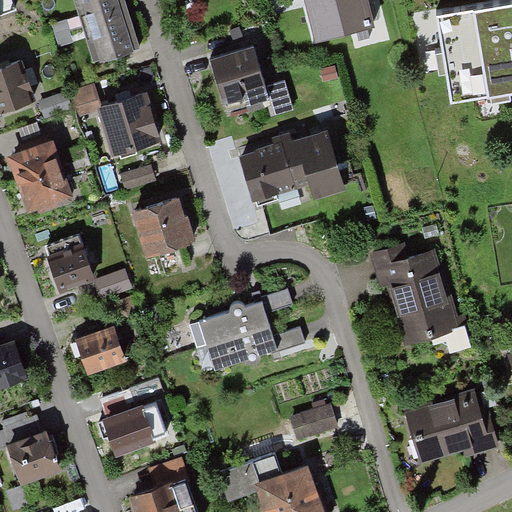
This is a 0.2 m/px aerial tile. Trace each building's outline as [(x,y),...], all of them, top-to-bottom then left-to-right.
[(0,0),(0,17),(8,15),(2,0),(0,0)] [(130,16),(125,0),(76,0),(85,29),(130,16)] [(306,0),(314,36),(371,23),(365,0),(306,0)] [(447,92),(511,81),(511,0),(469,0),(433,6),(447,92)] [(140,53),(130,16),(85,29),(95,66),(140,53)] [(266,89),(254,49),(213,62),(229,117),(271,104),(275,118),(294,112),(285,83),(266,89)] [(26,76),(24,77),(18,62),(0,68),(0,114),(33,103),(29,92),(31,91),(26,76)] [(314,69),(319,101),(347,96),(342,65),(314,69)] [(95,84),(71,92),(79,117),(97,112),(103,110),(95,84)] [(67,92),(39,102),(45,120),(73,110),(67,92)] [(163,148),(147,95),(103,110),(97,112),(111,158),(121,155),(122,160),(163,148)] [(346,193),(328,134),(293,144),(291,136),(275,141),(277,149),(240,160),(253,204),(256,203),(258,208),(280,202),(279,197),(309,188),(313,202),(346,193)] [(63,170),(52,142),(5,160),(16,188),(63,170)] [(128,188),(159,178),(154,162),(123,172),(128,188)] [(73,200),(63,170),(16,188),(27,217),(73,200)] [(198,240),(186,193),(135,206),(147,254),(198,240)] [(79,229),(45,240),(60,287),(99,275),(88,239),(83,241),(79,229)] [(395,283),(410,341),(466,326),(444,245),(415,253),(411,237),(373,248),(383,286),(395,283)] [(212,342),(276,322),(269,298),(204,318),(212,342)] [(116,315),(76,329),(78,335),(70,338),(74,351),(84,348),(89,364),(128,351),(116,315)] [(276,322),(212,342),(220,369),(310,342),(305,324),(279,332),(276,322)] [(0,387),(30,378),(17,339),(0,344),(0,387)] [(425,458),(466,445),(469,452),(499,442),(488,410),(483,412),(474,386),(408,408),(425,458)] [(143,397),(102,413),(115,447),(157,432),(143,397)] [(331,399),(291,412),(298,435),(338,422),(331,399)] [(6,429),(0,430),(0,445),(1,448),(7,446),(42,433),(36,416),(29,419),(26,412),(3,421),(6,429)] [(21,488),(62,473),(47,431),(42,433),(7,446),(21,488)] [(268,511),(330,511),(309,453),(281,462),(275,445),(215,467),(227,500),(260,488),(268,511)] [(131,489),(139,511),(200,511),(185,470),(131,489)]
